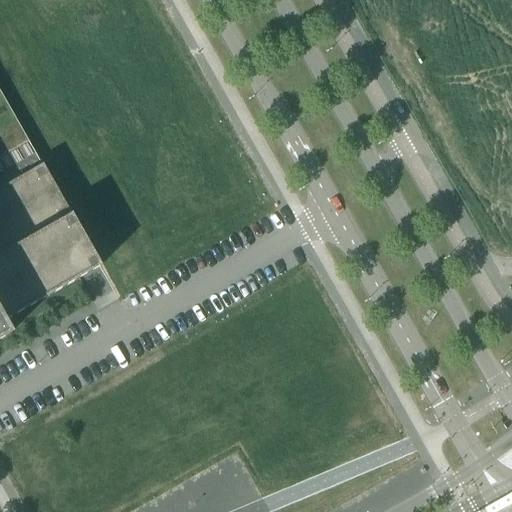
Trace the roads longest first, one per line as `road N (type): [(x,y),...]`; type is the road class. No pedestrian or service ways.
road 1 (unclassified): [(511,404),(280,0)]
road 2 (unclassified): [(334,212),(0,404)]
road 3 (unclassified): [(334,212),(476,466)]
road 4 (unclassified): [(210,0),(334,212)]
road 5 (unknown): [(422,0),(511,152)]
